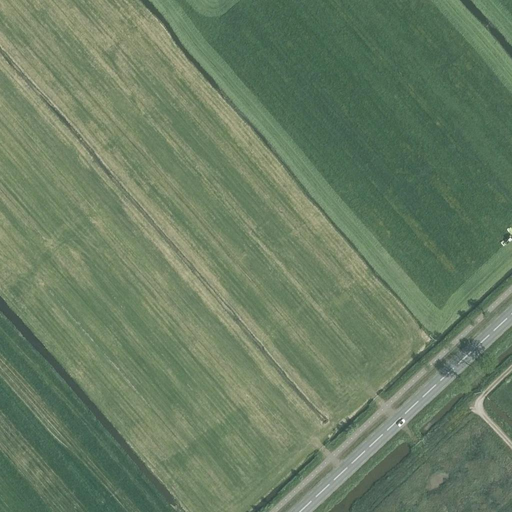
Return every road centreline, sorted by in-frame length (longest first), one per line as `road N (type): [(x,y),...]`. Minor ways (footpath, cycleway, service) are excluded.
road 1 (primary): [(299,511),(511,315)]
road 2 (track): [(259,229),(374,395),(418,440)]
